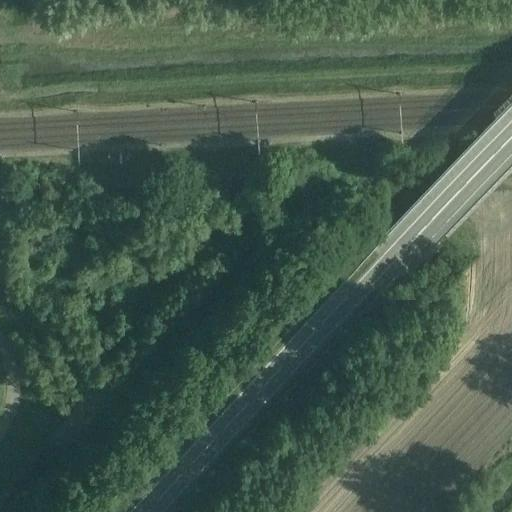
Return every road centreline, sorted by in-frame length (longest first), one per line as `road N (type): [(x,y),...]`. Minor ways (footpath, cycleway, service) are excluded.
road 1 (secondary): [(147,511),(511,127)]
road 2 (unknown): [(424,215),(458,263),(456,307),(443,345),(396,398)]
